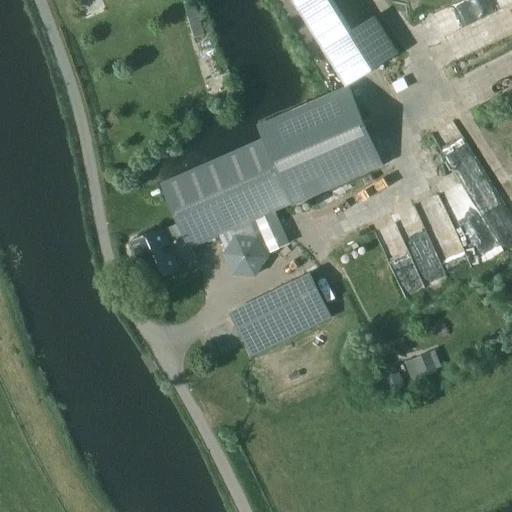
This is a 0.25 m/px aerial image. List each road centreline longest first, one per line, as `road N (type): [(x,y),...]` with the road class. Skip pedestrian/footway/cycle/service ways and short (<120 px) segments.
road 1 (unclassified): [(247,511),(189,390),(120,280),(94,142),(45,0)]
road 2 (track): [(411,118),(420,54),(373,0)]
